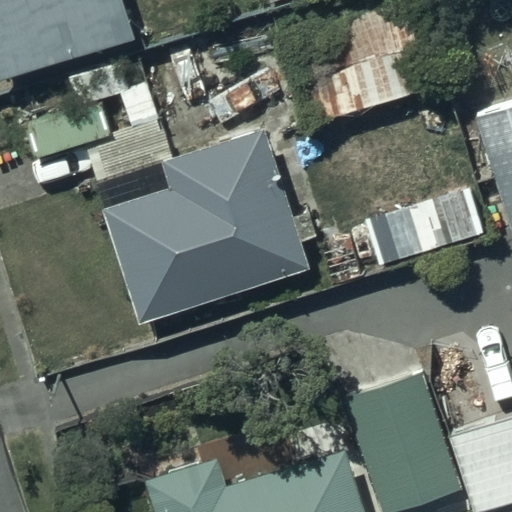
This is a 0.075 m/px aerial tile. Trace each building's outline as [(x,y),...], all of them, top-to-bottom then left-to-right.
[(123,0),(0,0),(0,69),(132,26),(123,0)] [(378,0),(271,35),(299,122),(416,83),(389,0),(378,0)] [(75,100),(115,87),(126,122),(90,134),(102,170),(87,175),(132,315),(305,261),(261,121),(167,150),(144,78),(126,83),(117,52),(65,68),(75,100)] [(109,124),(98,95),(17,122),(27,152),(109,124)] [(511,95),(469,109),(505,227),(511,224),(511,95)] [(392,214),(316,239),(330,279),(405,254),(392,214)] [(458,483),(419,363),(336,391),(375,511),(458,483)] [(511,406),(445,427),(470,508),(511,495),(511,406)] [(135,474),(147,511),(361,511),(339,440),(223,476),(215,449),(135,474)]
